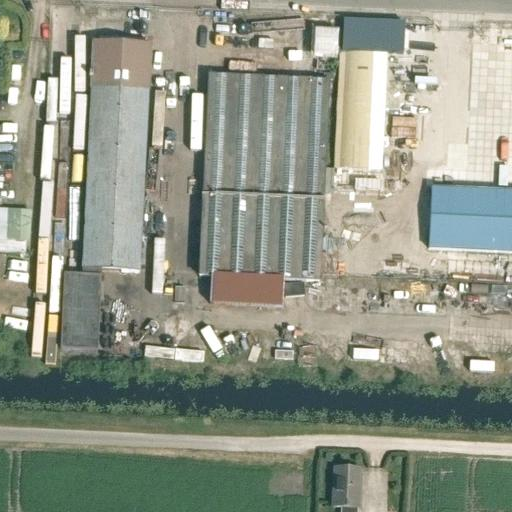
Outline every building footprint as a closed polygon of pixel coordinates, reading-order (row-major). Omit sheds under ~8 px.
[(343,23),(341,54),(386,56),(386,55),(403,56),(405,26),(343,23)] [(335,58),(336,38),(316,37),(315,57),(335,58)] [(82,273),(101,274),(139,276),(150,49),(144,49),(145,42),(100,39),(99,47),(93,46),(82,273)] [(340,54),(334,172),(380,174),(386,56),(341,54),(340,54)] [(319,285),(329,84),(209,78),(200,279),(211,280),(210,307),(282,310),(284,283),(319,285)] [(428,251),(511,255),(511,194),(431,191),(428,251)] [(30,213),(0,212),(0,254),(26,255),(26,243),(29,243),(30,213)] [(64,276),(63,351),(100,352),(102,277),(64,276)] [(37,305),(37,352),(47,352),(47,305),(37,305)] [(358,510),(360,471),(335,470),(333,509),(341,510),(341,511),(357,511),(357,510),(358,510)]
